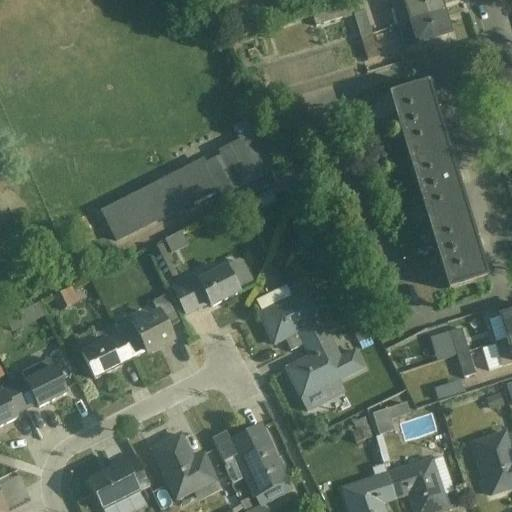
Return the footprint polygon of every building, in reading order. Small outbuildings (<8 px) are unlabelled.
[(397,0),(396,1),(404,24),(437,13),(432,0),(397,0)] [(412,49),(445,38),(437,13),(404,24),(412,49)] [(376,18),(367,22),(377,47),(387,44),(376,18)] [(380,97),(391,130),(429,118),(418,85),(380,97)] [(401,160),(439,148),(429,118),(391,130),(401,160)] [(215,202),(277,171),(258,135),(98,217),(112,246),(211,195),(215,202)] [(401,160),(410,189),(448,177),(439,148),(401,160)] [(421,223),(459,211),(448,177),(410,189),(421,223)] [(0,187),(0,291),(32,281),(1,187),(0,187)] [(421,223),(432,255),(470,243),(459,211),(421,223)] [(443,291),(481,279),(470,243),(432,255),(443,291)] [(186,322),(234,297),(218,267),(170,292),(186,322)] [(294,336),(300,348),(325,336),(304,291),(256,313),(272,346),(294,336)] [(140,358),(171,343),(153,307),(122,322),(140,358)] [(511,312),(494,317),(501,342),(511,338),(511,312)] [(89,383),(117,370),(100,336),(73,349),(89,383)] [(300,405),(360,377),(350,355),(337,361),(325,336),(300,348),(306,359),(283,370),(300,405)] [(508,366),(511,364),(511,338),(501,342),(508,366)] [(419,375),(424,397),(476,386),(471,364),(419,375)] [(33,412),(63,397),(48,367),(19,381),(33,412)] [(0,428),(12,423),(0,398),(0,428)] [(511,399),(502,400),(503,415),(511,414),(511,399)] [(254,499),(288,481),(259,427),(224,445),(254,499)] [(511,490),(511,458),(511,459),(502,429),(467,441),(487,499),(511,490)] [(147,451),(175,505),(217,483),(202,454),(191,460),(178,435),(147,451)] [(95,511),(98,511),(145,490),(131,459),(82,483),(95,511)] [(409,511),(443,511),(447,511),(428,459),(383,475),(393,501),(404,497),(409,511)] [(393,501),(383,475),(338,491),(345,511),(381,511),(379,506),(393,501)]
